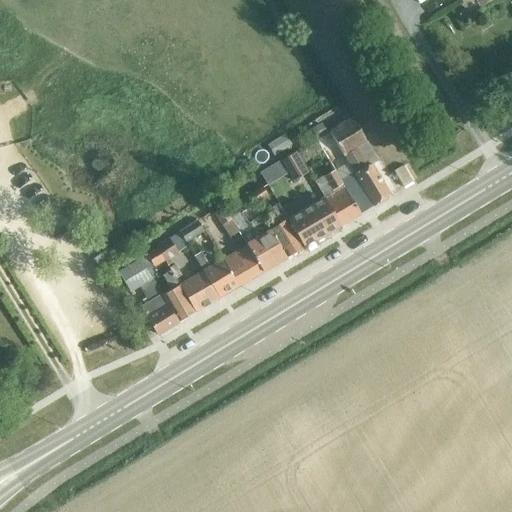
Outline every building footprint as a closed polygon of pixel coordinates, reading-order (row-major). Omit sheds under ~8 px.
[(339,181),(358,213),(372,206),(388,196),(369,163),(376,159),(351,118),(328,132),(353,173),(339,181)] [(320,123),(310,129),(317,139),(327,133),(320,123)] [(284,134),(270,143),(277,153),(290,145),(284,134)] [(280,160),(293,182),(306,173),(294,152),(280,160)] [(324,199),(339,225),(358,213),(339,181),(333,170),(323,176),(333,194),(324,199)] [(252,205),(266,196),(260,186),(245,196),(252,205)] [(324,199),(287,220),(302,247),(339,225),(324,199)] [(259,219),(283,259),(302,247),(287,220),(278,204),(271,207),(276,217),(268,222),(265,216),(259,219)] [(229,221),(221,206),(212,212),(221,226),(229,221)] [(283,259),(259,219),(248,226),(241,213),(240,211),(230,217),(242,234),(240,235),(246,245),(245,245),(261,272),(283,259)] [(195,221),(177,233),(184,243),(202,232),(195,221)] [(186,247),(184,243),(177,233),(154,247),(155,248),(163,261),(164,262),(177,254),(176,253),(186,247)] [(245,245),(220,260),(226,270),(236,287),(261,272),(245,245)] [(163,261),(155,248),(144,255),(153,268),(163,261)] [(106,250),(91,260),(98,270),(113,260),(106,250)] [(236,287),(226,270),(220,260),(207,268),(199,255),(194,258),(201,271),(218,298),(236,287)] [(177,323),(161,296),(138,259),(117,271),(129,291),(138,285),(148,301),(140,306),(141,308),(157,335),(177,323)] [(195,312),(178,285),(169,271),(161,276),(169,291),(161,296),(177,323),(195,312)] [(218,298),(201,271),(178,285),(195,312),(218,298)]
